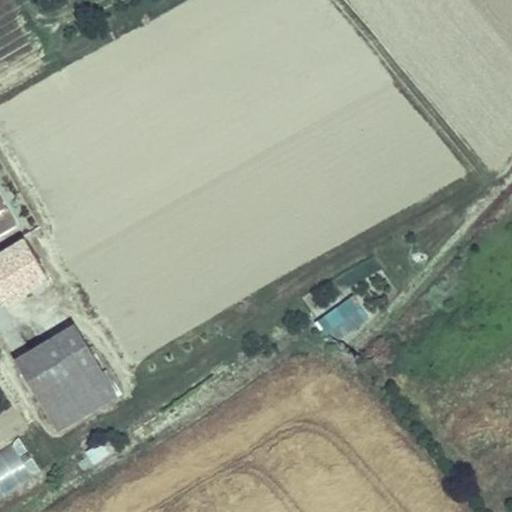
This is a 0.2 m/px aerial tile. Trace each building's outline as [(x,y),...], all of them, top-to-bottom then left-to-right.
[(0,233),(9,228),(0,213),(0,233)] [(19,246),(0,257),(0,307),(41,282),(19,246)] [(358,298),(322,322),(331,336),(367,312),(358,298)] [(36,408),(99,371),(73,327),(9,365),(36,408)] [(52,434),(115,396),(99,371),(36,408),(52,434)] [(0,500),(43,477),(23,441),(0,453),(0,500)]
